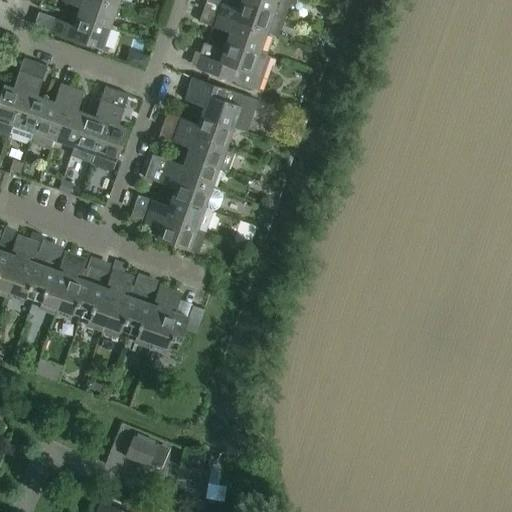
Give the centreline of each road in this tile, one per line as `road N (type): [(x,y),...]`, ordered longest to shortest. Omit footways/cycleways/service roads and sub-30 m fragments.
road 1 (residential): [(102,243),(149,108),(146,86)]
road 2 (residential): [(146,86),(28,44),(0,18)]
